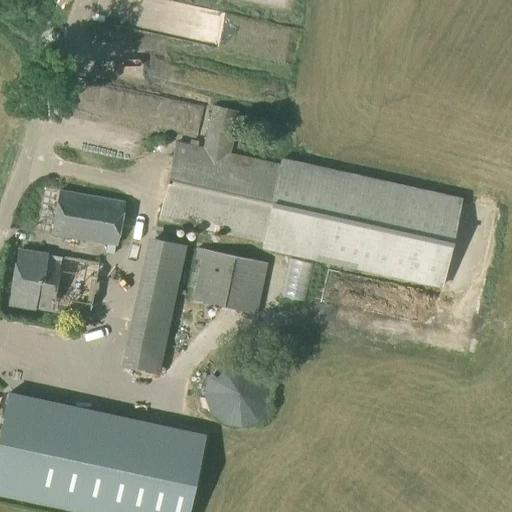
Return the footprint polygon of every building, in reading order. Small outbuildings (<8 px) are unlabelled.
[(262,247),(441,286),(460,199),(281,160),(280,165),(229,154),(238,111),(213,106),(203,148),(176,143),(160,218),(263,242),(262,247)] [(59,192),(51,234),(119,246),(126,204),(59,192)] [(128,368),(157,375),(185,245),(156,239),(128,368)] [(194,301),(255,314),(266,263),(205,250),(194,301)] [(9,304),(89,318),(99,264),(18,251),(9,304)] [(222,424),(241,428),(257,421),(270,407),(273,390),(268,373),(255,362),(236,361),(219,363),(206,377),(203,394),(209,413),(222,424)] [(9,393),(0,433),(0,494),(83,511),(188,511),(205,436),(9,393)]
